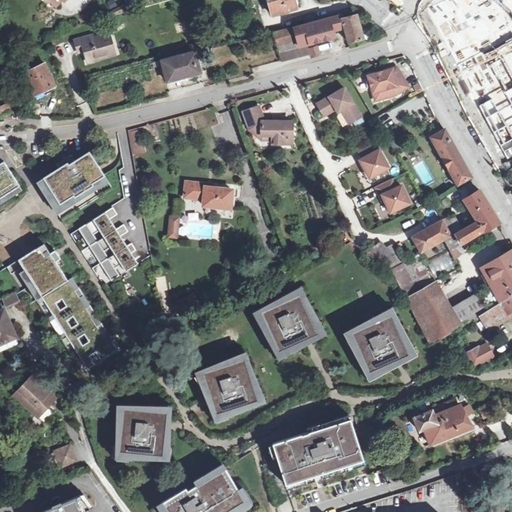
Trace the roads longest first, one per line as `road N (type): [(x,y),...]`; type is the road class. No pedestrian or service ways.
road 1 (residential): [(413,40),(102,125),(0,139)]
road 2 (unknown): [(357,229),(141,352)]
road 3 (residential): [(511,450),(306,511)]
road 4 (residential): [(511,217),(413,40)]
